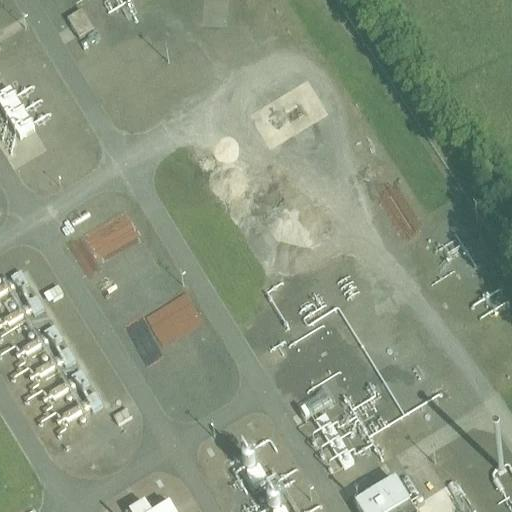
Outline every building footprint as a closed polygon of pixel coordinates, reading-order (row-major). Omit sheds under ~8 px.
[(79,40),(93,32),(82,12),(68,20),(79,40)] [(0,97),(0,107),(21,140),(36,130),(10,90),(0,97)] [(128,213),(83,234),(97,261),(103,258),(120,293),(158,274),(128,213)] [(0,320),(7,317),(3,308),(15,302),(7,287),(0,290),(0,320)] [(161,347),(204,326),(188,294),(145,315),(161,347)] [(34,299),(24,309),(33,319),(43,309),(34,299)] [(308,422),(334,404),(326,393),(300,411),(308,422)] [(252,451),(229,462),(245,495),(269,483),(252,451)] [(416,511),(399,482),(357,506),(360,511),(416,511)] [(177,511),(173,504),(159,511),(152,511),(147,503),(132,511),(177,511)]
